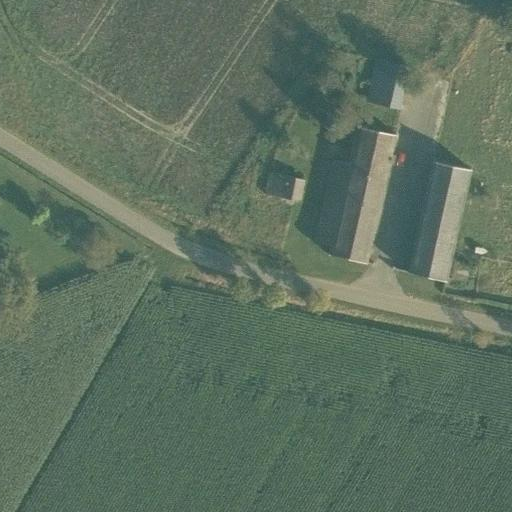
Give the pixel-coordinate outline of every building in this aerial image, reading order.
[(368,0),(362,32),(423,45),(431,0),(368,0)] [(491,66),(497,44),(474,38),(468,60),(491,66)] [(375,56),(366,101),(399,107),(408,63),(375,56)] [(432,160),(407,273),(445,281),(470,168),(488,90),(451,82),(433,161),(432,160)] [(332,160),(313,242),(330,245),(328,255),(365,263),(395,134),(357,125),(349,164),(332,160)] [(299,201),(303,179),(269,171),(264,194),(299,201)]
